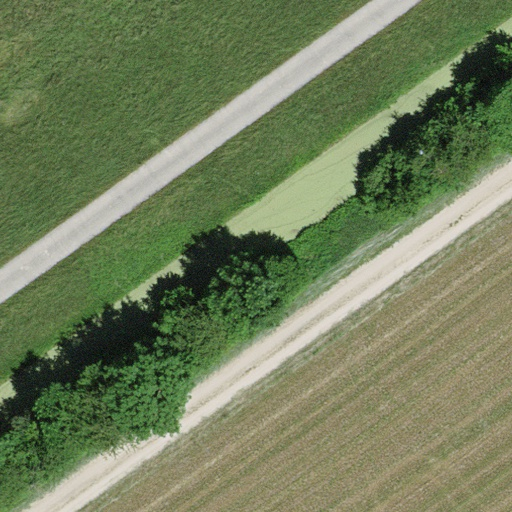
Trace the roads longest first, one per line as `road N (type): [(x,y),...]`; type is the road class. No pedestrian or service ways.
road 1 (track): [(70,511),(511,199)]
road 2 (track): [(0,300),(414,0)]
